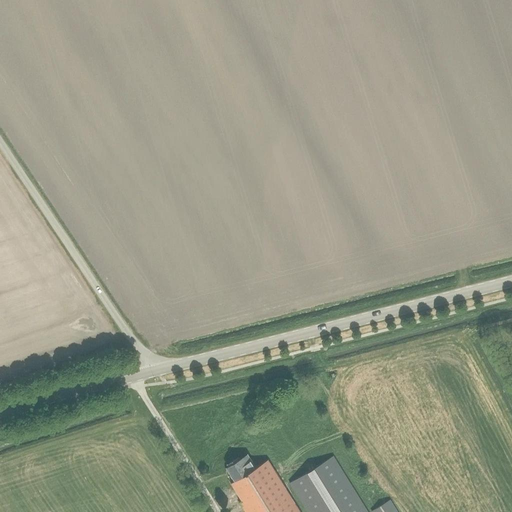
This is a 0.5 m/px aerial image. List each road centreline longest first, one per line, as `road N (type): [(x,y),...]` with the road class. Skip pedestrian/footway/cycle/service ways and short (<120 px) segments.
road 1 (secondary): [(156,370),(511,282)]
road 2 (unclassified): [(156,370),(0,140)]
road 3 (secondary): [(0,414),(156,370)]
